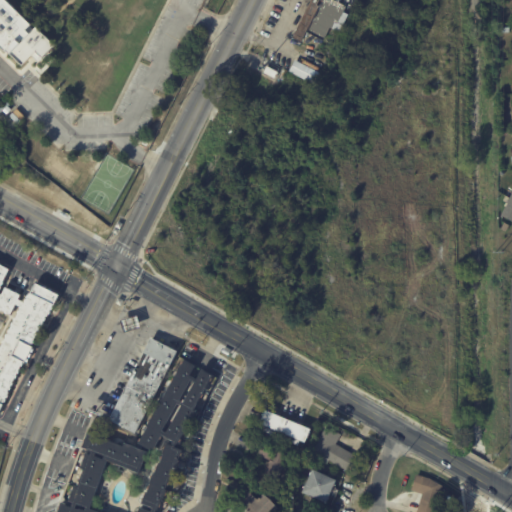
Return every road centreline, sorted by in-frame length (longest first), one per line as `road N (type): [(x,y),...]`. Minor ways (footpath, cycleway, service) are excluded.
road 1 (secondary): [(470,469),(117,264)]
road 2 (secondary): [(105,286),(250,0)]
road 3 (residential): [(205,511),(224,430),(264,351)]
road 4 (secondary): [(0,197),(117,264)]
